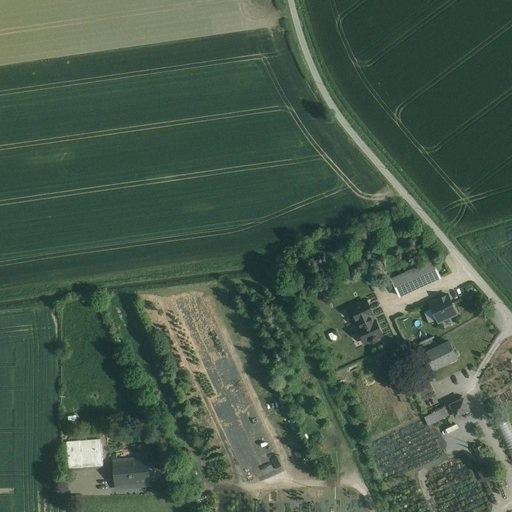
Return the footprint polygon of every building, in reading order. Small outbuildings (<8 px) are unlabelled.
[(432,261),(392,279),(400,296),(440,278),(432,261)] [(447,295),(430,303),(438,323),(456,315),(447,295)] [(373,322),(370,316),(372,315),(373,315),(373,314),(367,302),(367,301),(366,302),(357,306),(352,308),(351,308),(351,309),(352,309),(357,321),(357,322),(358,322),(359,322),(361,328),(359,329),(358,329),(358,330),(364,342),(364,343),(365,343),(365,342),(370,340),(370,341),(373,343),(376,341),(377,338),(377,337),(381,335),(382,335),(382,334),(376,322),(376,321),(375,322),(373,322)] [(432,338),(424,342),(428,351),(436,348),(432,338)] [(451,341),(440,346),(436,348),(428,351),(426,352),(434,369),(440,366),(458,358),(451,341)] [(464,399),(450,405),(455,416),(469,410),(464,399)] [(434,413),(424,417),(428,425),(434,423),(437,421),(442,419),(445,417),(451,414),(447,407),(434,413)] [(511,423),(509,416),(496,422),(511,457),(511,423)] [(101,444),(80,446),(82,467),(103,466),(101,444)] [(482,445),(474,449),(481,464),(489,460),(482,445)] [(147,458),(128,460),(128,465),(130,465),(132,477),(127,477),(128,485),(150,483),(147,458)] [(128,460),(115,461),(117,486),(128,485),(127,477),(132,477),(130,465),(128,465),(128,460)]
